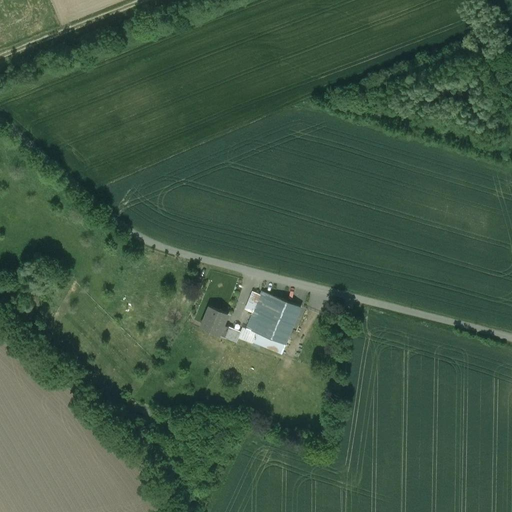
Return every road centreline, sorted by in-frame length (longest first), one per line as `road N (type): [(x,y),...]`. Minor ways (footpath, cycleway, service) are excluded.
road 1 (residential): [(511,340),(158,246),(128,230),(0,121)]
road 2 (track): [(146,0),(0,56)]
